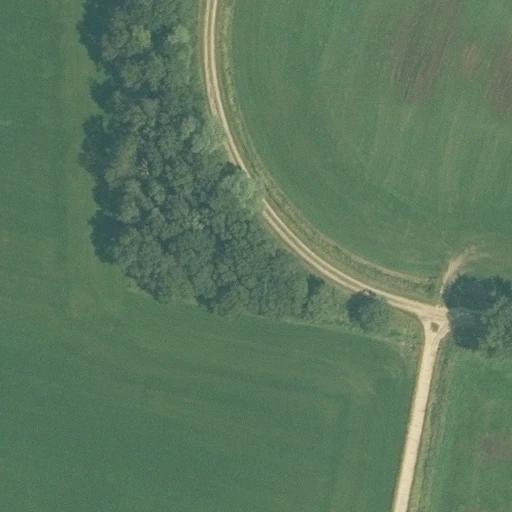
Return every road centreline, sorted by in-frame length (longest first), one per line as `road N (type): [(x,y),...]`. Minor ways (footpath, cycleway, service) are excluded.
road 1 (track): [(511,328),(362,289),(274,220),(217,114),(210,0)]
road 2 (track): [(437,313),(400,511)]
